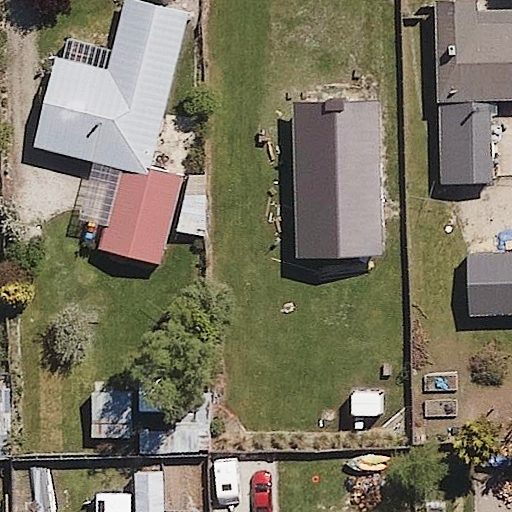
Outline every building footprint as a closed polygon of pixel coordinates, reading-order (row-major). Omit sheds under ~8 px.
[(445,0),(447,180),(498,180),(498,100),(511,99),(511,10),(476,11),(476,0),(445,0)] [(157,165),(191,16),(128,1),(113,68),(61,55),(39,146),(119,165),(100,249),(170,265),(192,173),(157,165)] [(511,248),(473,250),(477,319),(511,317),(511,248)] [(141,387),(90,388),(91,440),(142,439),(141,387)] [(145,422),(145,448),(212,446),(211,420),(145,422)] [(166,465),(136,465),(137,511),(167,510),(166,465)]
